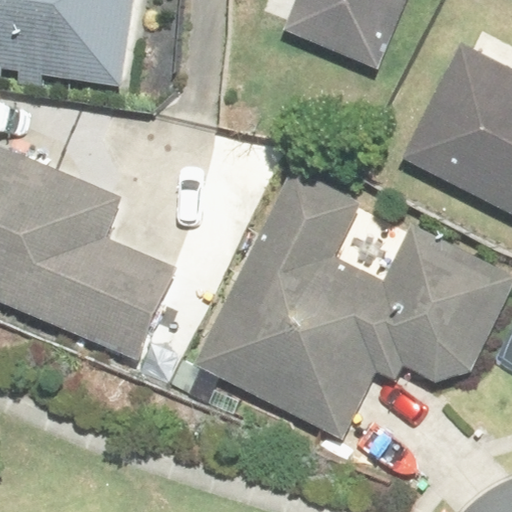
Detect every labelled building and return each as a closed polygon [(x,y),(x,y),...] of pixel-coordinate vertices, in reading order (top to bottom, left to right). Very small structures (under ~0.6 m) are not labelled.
[(149,0),(0,0),(0,63),(142,77),(149,0)] [(254,0),(220,74),(314,118),(370,0),(254,0)] [(511,0),(431,0),(430,4),(511,34),(511,0)] [(511,70),(474,52),(414,175),(511,223),(511,70)] [(0,296),(27,308),(134,355),(172,267),(104,237),(124,191),(0,138),(0,296)] [(428,254),(415,248),(402,242),(279,190),(193,388),(343,452),(368,394),(407,410),(456,391),(505,292),(428,255),(428,254)]
